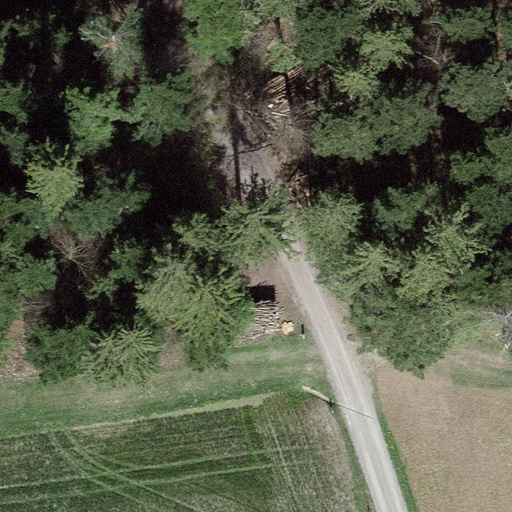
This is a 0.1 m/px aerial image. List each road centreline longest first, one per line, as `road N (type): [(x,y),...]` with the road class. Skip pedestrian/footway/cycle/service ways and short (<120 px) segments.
road 1 (track): [(391,511),(319,306),(131,0)]
road 2 (track): [(0,301),(110,287),(319,306)]
